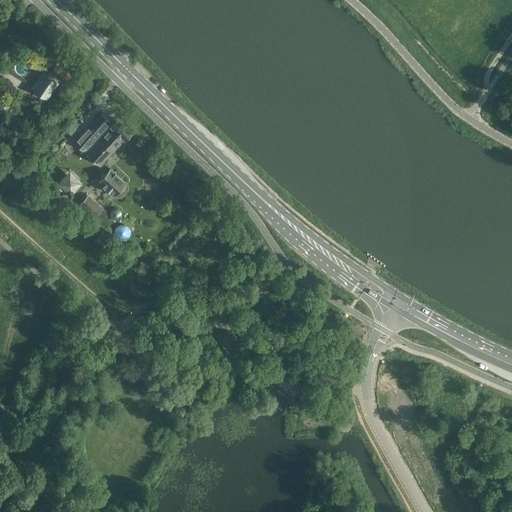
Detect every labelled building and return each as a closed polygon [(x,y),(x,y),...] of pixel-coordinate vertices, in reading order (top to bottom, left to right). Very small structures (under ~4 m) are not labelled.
[(71,75),(57,61),(50,68),(64,82),(71,75)] [(46,101),(58,85),(44,75),(32,91),(46,101)] [(0,118),(10,106),(2,99),(0,102),(0,118)] [(100,166),(124,139),(125,140),(132,132),(117,119),(110,126),(107,124),(110,121),(101,113),(75,142),(83,150),(99,133),(102,135),(86,153),(100,166)] [(125,182),(110,168),(99,181),(114,195),(125,182)] [(70,169),(58,181),(72,193),(83,181),(70,169)] [(103,208),(88,195),(80,204),(95,217),(103,208)] [(120,224),(116,238),(129,241),(132,227),(120,224)] [(195,229),(193,240),(202,242),(204,230),(195,229)] [(217,357),(208,351),(193,372),(202,378),(217,357)] [(293,376),(287,372),(282,369),(274,380),(294,394),(302,383),(293,376)]
